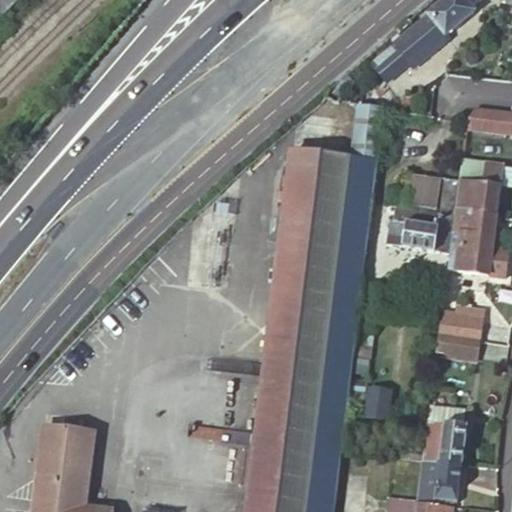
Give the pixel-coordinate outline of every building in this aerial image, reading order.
[(0,0),(0,18),(0,19),(13,7),(6,0),(0,0)] [(480,0),(447,0),(393,45),(414,70),(449,41),(446,37),(474,13),(471,9),(480,1),(480,0)] [(333,511),(382,111),(358,108),(352,160),(291,152),(247,511),(333,511)] [(511,113),(473,108),(464,120),(463,130),(511,135),(511,113)] [(380,206),(391,208),(452,217),(453,211),(455,194),(458,167),(460,160),(460,157),(411,150),(412,142),(390,139),(380,206)] [(482,163),(460,160),(458,167),(481,171),(482,163)] [(481,171),(458,167),(455,194),(453,211),(496,217),(502,166),(482,163),(481,171)] [(386,222),(383,247),(431,254),(432,252),(447,255),(448,245),(452,217),(391,208),(389,222),(386,222)] [(453,211),(452,217),(448,245),(458,246),(491,251),(492,248),(496,217),(453,211)] [(491,251),(458,246),(448,245),(447,255),(445,269),(488,274),(491,251)] [(509,250),(492,248),(491,251),(488,274),(505,276),(509,250)] [(481,317),(440,310),(439,316),(481,322),(481,317)] [(437,335),(478,341),(481,322),(439,316),(437,335)] [(476,357),(478,341),(437,335),(435,351),(476,357)] [(426,423),(461,428),(463,411),(428,406),(426,423)] [(426,423),(421,461),(440,463),(461,466),(466,428),(461,428),(426,423)] [(83,511),(85,507),(94,435),(94,434),(45,427),(33,511),(83,511)] [(440,463),(421,461),(416,502),(416,503),(431,505),(432,500),(457,503),(461,466),(440,463)] [(389,499),(386,511),(414,511),(416,503),(416,502),(389,499)] [(449,511),(450,508),(431,505),(416,503),(414,511),(449,511)]
